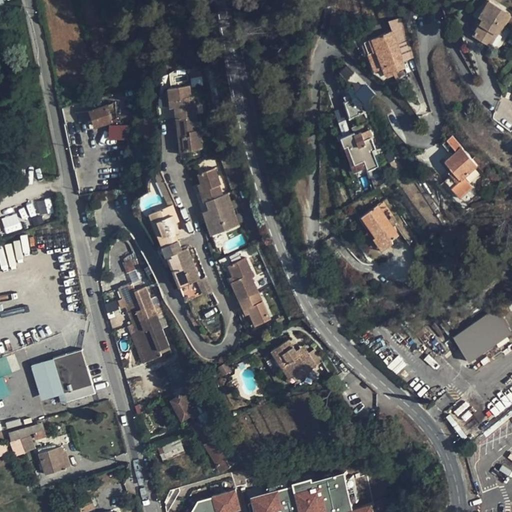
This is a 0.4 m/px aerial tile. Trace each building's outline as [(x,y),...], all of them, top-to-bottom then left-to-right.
[(490,1),(479,17),(483,20),(481,24),(476,33),(492,43),(510,13),(490,1)] [(390,22),(393,32),(395,38),(407,34),(401,19),(390,22)] [(403,61),(395,38),(393,32),(364,42),(369,54),(377,51),(380,59),(372,62),(375,72),(384,69),(386,76),(402,70),(400,63),(403,61)] [(490,46),(492,43),(476,33),(474,36),(490,46)] [(369,54),(372,62),(380,59),(377,51),(369,54)] [(182,137),(183,152),(200,150),(200,148),(202,147),(200,131),(198,131),(197,118),(191,119),(189,105),(188,98),(190,97),(189,87),(167,89),(169,107),(174,107),(177,138),(182,137)] [(355,116),(368,111),(365,105),(365,106),(359,97),(345,103),(354,127),(359,125),(355,116)] [(107,106),(90,111),(96,126),(117,119),(114,109),(108,110),(107,106)] [(349,129),(343,109),(335,112),(341,132),(349,129)] [(136,118),(119,123),(123,189),(141,187),(136,118)] [(361,132),(359,125),(354,127),(351,129),(353,134),(354,135),(361,132)] [(353,134),(341,138),(344,147),(348,146),(355,165),(365,161),(367,168),(368,170),(378,166),(373,151),(376,150),(371,138),(373,138),(370,131),(362,134),(361,132),(354,135),(353,134)] [(464,178),(477,166),(472,160),(452,137),(443,145),(452,156),(445,162),(452,170),(449,172),(451,175),(445,181),(460,198),(472,187),(464,178)] [(348,146),(344,147),(354,173),(367,168),(365,161),(355,165),(348,146)] [(476,157),(472,160),(477,166),(482,163),(476,157)] [(397,175),(405,170),(397,159),(390,164),(397,175)] [(492,172),(482,163),(477,166),(486,177),(492,172)] [(220,186),(214,169),(197,175),(200,184),(197,185),(203,203),(205,202),(208,211),(202,213),(211,236),(237,227),(227,195),(222,196),(219,187),(220,186)] [(359,211),(362,216),(375,207),(371,202),(359,211)] [(197,281),(199,280),(186,248),(180,250),(173,232),(177,230),(174,222),(171,215),(175,214),(171,205),(148,214),(165,258),(166,257),(169,266),(178,288),(197,281)] [(398,236),(392,227),(388,221),(378,206),(375,207),(362,216),(361,217),(376,237),(378,235),(387,248),(394,243),(392,241),(398,236)] [(1,218),(6,233),(21,229),(17,213),(1,218)] [(393,218),(388,221),(392,227),(398,223),(393,218)] [(382,251),(387,248),(378,235),(376,237),(373,239),(382,251)] [(131,259),(124,262),(126,274),(136,269),(131,259)] [(252,278),(244,259),(227,267),(231,278),(227,279),(243,316),(248,315),(253,327),(269,320),(251,279),(252,278)] [(205,278),(199,280),(197,281),(201,293),(202,296),(210,293),(205,278)] [(139,290),(136,281),(130,283),(133,292),(139,290)] [(201,293),(197,281),(178,288),(183,300),(201,293)] [(142,300),(139,290),(133,292),(130,283),(117,288),(121,300),(124,308),(142,300)] [(144,288),(139,290),(142,300),(148,298),(144,288)] [(148,298),(142,300),(124,308),(134,332),(145,361),(159,356),(157,351),(167,348),(148,298)] [(466,362),(511,336),(498,310),(452,335),(466,362)] [(141,363),(145,361),(134,332),(130,333),(141,363)] [(285,365),(293,377),(301,372),(303,374),(315,366),(306,352),(303,353),(300,349),(296,351),(288,340),(272,351),(282,367),(285,365)] [(82,349),(54,358),(64,393),(67,402),(96,393),(82,349)] [(6,355),(0,357),(0,397),(11,393),(5,374),(14,371),(6,355)] [(43,399),(64,393),(54,358),(32,365),(43,399)] [(173,393),(186,385),(177,365),(164,370),(173,393)] [(290,378),(293,377),(285,365),(282,367),(290,378)] [(194,405),(198,402),(193,395),(190,397),(187,391),(171,401),(182,420),(191,415),(198,411),(194,405)] [(201,400),(198,402),(194,405),(198,411),(191,415),(193,418),(206,411),(201,400)] [(200,419),(205,428),(213,423),(209,414),(200,419)] [(237,428),(232,419),(224,424),(229,432),(237,428)] [(38,431),(36,425),(21,429),(22,434),(38,431)] [(238,462),(214,425),(198,435),(202,442),(204,445),(213,440),(230,466),(238,462)] [(11,438),(22,434),(21,429),(9,433),(11,438)] [(196,446),(202,442),(198,435),(191,439),(196,446)] [(31,436),(21,440),(26,452),(36,448),(31,436)] [(26,452),(21,440),(20,439),(13,442),(17,454),(18,455),(26,452)] [(213,440),(204,445),(222,472),(230,466),(213,440)] [(184,451),(180,441),(158,449),(162,460),(184,451)] [(67,463),(62,446),(39,453),(46,474),(64,468),(63,465),(67,463)] [(373,511),(372,505),(351,509),(344,475),(292,485),(296,511),(284,511),(282,500),(288,498),(287,489),(250,497),(252,511),(373,511)] [(238,511),(241,511),(236,491),(187,503),(189,511),(238,511)] [(183,493),(174,496),(178,506),(187,503),(183,493)] [(97,506),(93,497),(80,502),(85,511),(97,506)]
